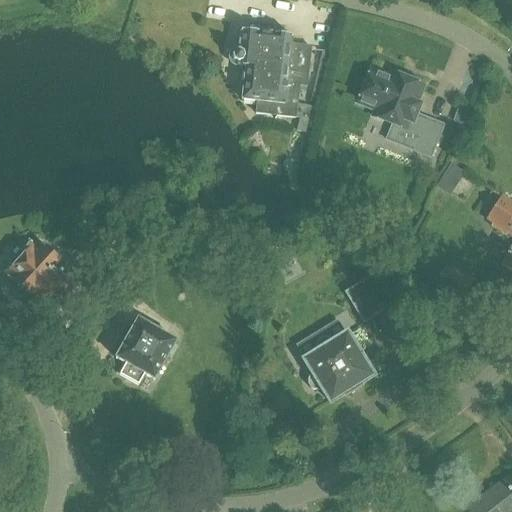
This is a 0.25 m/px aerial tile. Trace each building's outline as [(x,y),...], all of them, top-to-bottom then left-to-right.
[(248,28),(244,31),(242,31),(240,47),(236,47),(234,48),(231,50),(229,53),(228,55),(228,58),(228,60),(229,63),(231,65),(235,67),(245,70),(241,100),(255,102),(255,114),(299,119),(296,131),(311,135),(318,108),(298,104),(300,87),(307,88),(311,47),(290,44),(291,37),(289,37),(285,31),(266,29),(248,28)] [(319,104),(330,53),(322,51),(310,102),(319,104)] [(419,136),(413,151),(430,158),(443,126),(426,119),(425,120),(415,116),(420,106),(416,104),(423,87),(408,80),(398,77),(396,81),(371,71),(357,104),(375,111),(373,117),(392,125),(419,136)] [(511,203),(501,196),(500,198),(491,191),(482,205),(491,212),(485,221),(506,235),(508,233),(511,236),(511,248),(500,266),(511,273),(511,203)] [(477,209),(480,195),(466,192),(463,206),(477,209)] [(88,258),(109,273),(112,269),(136,234),(115,219),(88,258)] [(32,301),(40,309),(57,291),(64,298),(75,286),(70,282),(85,267),(73,255),(58,270),(55,267),(60,262),(46,249),(40,255),(32,247),(25,255),(19,250),(8,262),(13,267),(6,275),(15,283),(13,284),(13,287),(13,291),(15,294),(17,296),(20,297),(24,297),(27,296),(28,295),(33,299),(32,301)] [(112,269),(109,273),(105,280),(122,292),(130,281),(129,280),(140,265),(124,253),(113,269),(112,269)] [(433,288),(462,303),(473,280),(445,265),(433,288)] [(344,292),(363,324),(391,307),(371,275),(344,292)] [(118,375),(139,386),(145,376),(154,381),(177,341),(138,319),(131,331),(124,328),(115,343),(122,347),(115,359),(124,364),(118,375)] [(322,391),(330,404),(373,376),(346,333),(333,341),(331,339),(329,338),(326,337),(322,337),(318,340),(317,343),(316,346),(317,351),(303,360),(310,372),(308,378),(307,381),(308,384),(308,386),(310,389),(312,390),(315,391),(322,391)] [(511,511),(511,474),(466,509),(468,511),(511,511)]
